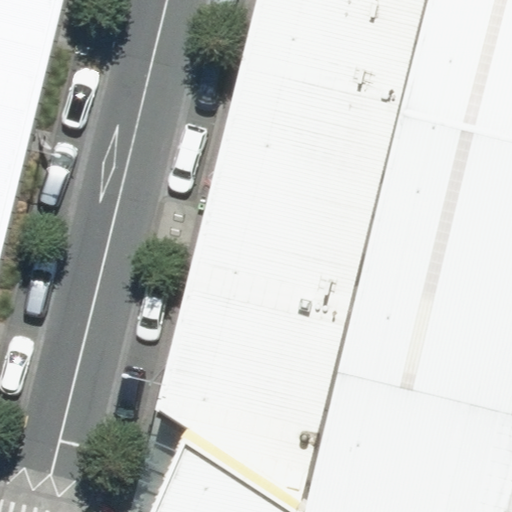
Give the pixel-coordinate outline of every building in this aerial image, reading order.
[(0,0),(0,105),(24,0),(0,0)] [(261,0),(235,107),(403,148),(432,30),(312,0),(261,0)] [(312,0),(432,30),(439,0),(312,0)] [(313,511),(511,511),(511,0),(439,0),(432,30),(403,148),(369,284),(321,485),(313,511)] [(235,107),(202,243),(369,284),(403,148),(235,107)] [(171,384),(203,406),(321,485),(369,284),(202,243),(171,384)] [(313,511),(321,485),(203,406),(155,511),(313,511)]
